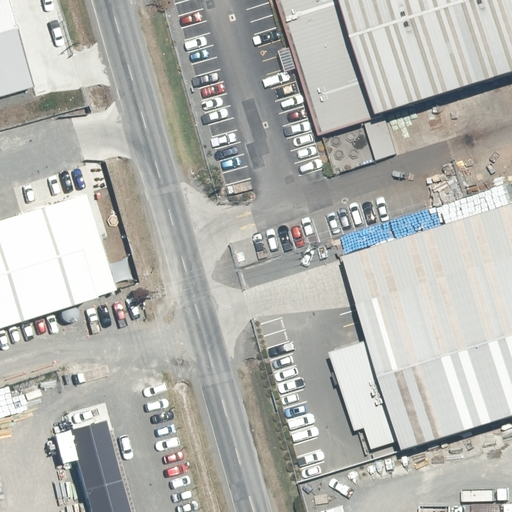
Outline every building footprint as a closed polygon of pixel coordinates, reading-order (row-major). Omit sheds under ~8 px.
[(0,0),(0,100),(33,91),(6,0),(0,0)] [(511,0),(261,0),(307,147),(511,83),(511,0)] [(86,197),(0,224),(0,329),(116,292),(86,197)] [(511,219),(331,276),(393,471),(511,434),(511,219)] [(340,511),(331,477),(303,485),(310,511),(340,511)]
